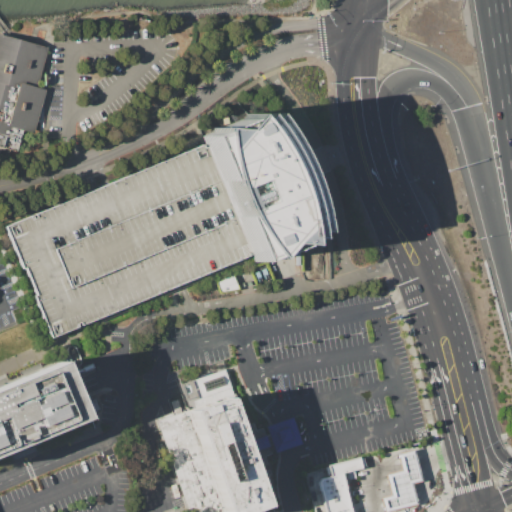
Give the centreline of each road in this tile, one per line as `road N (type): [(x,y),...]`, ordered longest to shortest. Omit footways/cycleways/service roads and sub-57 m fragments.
road 1 (residential): [(357,27),(272,28),(228,44),(128,140)]
road 2 (secondary): [(397,261),(472,511)]
road 3 (secondary): [(465,380),(437,285),(389,184)]
road 4 (motorway): [(465,107),(511,307)]
road 5 (secondary): [(341,75),(354,163),(397,261)]
road 6 (motorway): [(389,184),(381,113),(392,86),(425,80),(465,107)]
road 7 (motorway): [(357,27),(437,64),(465,107)]
road 8 (residential): [(128,140),(77,165),(0,186)]
road 9 (tertiary): [(491,504),(465,380)]
